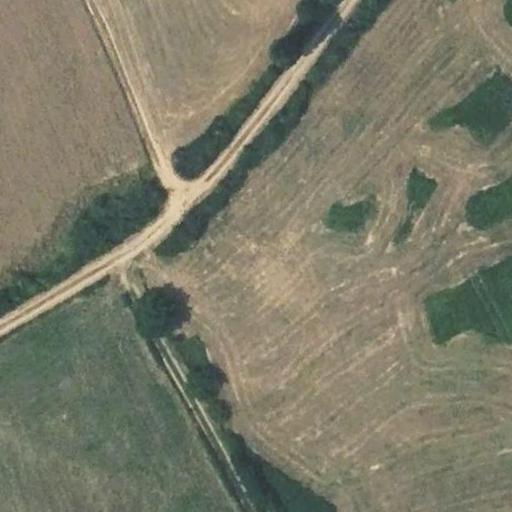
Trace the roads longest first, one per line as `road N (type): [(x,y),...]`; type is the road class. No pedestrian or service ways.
road 1 (track): [(87,0),(177,202),(345,0)]
road 2 (track): [(177,202),(114,260),(0,326)]
